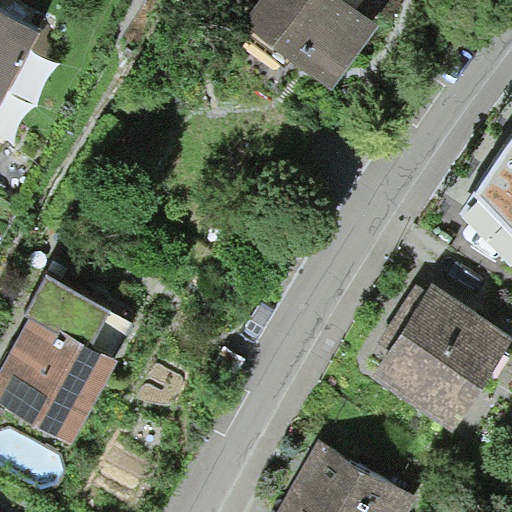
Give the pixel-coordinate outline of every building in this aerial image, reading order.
[(221,0),(324,85),(377,21),(352,0),(221,0)] [(0,10),(0,96),(38,34),(0,10)] [(511,119),(463,183),(511,219),(511,119)] [(417,286),(383,337),(390,342),(375,363),(452,416),(511,327),(511,321),(436,270),(422,289),(417,286)] [(30,322),(0,370),(0,409),(73,455),(122,376),(95,359),(119,320),(48,277),(23,318),(30,322)] [(320,432),(270,511),(390,511),(407,485),(320,432)]
